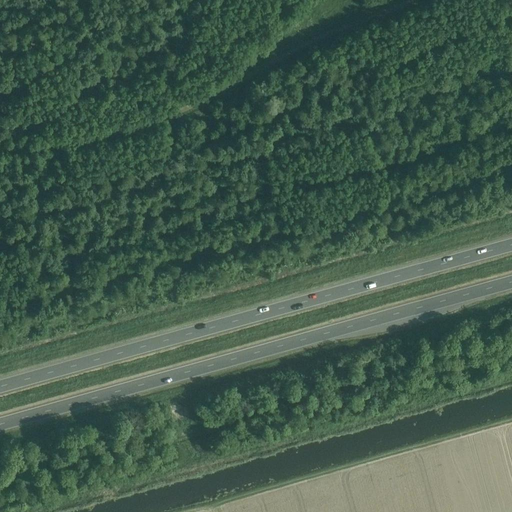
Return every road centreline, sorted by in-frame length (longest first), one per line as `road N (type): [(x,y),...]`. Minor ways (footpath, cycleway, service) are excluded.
road 1 (trunk): [(0,426),(511,284)]
road 2 (trunk): [(511,247),(0,388)]
